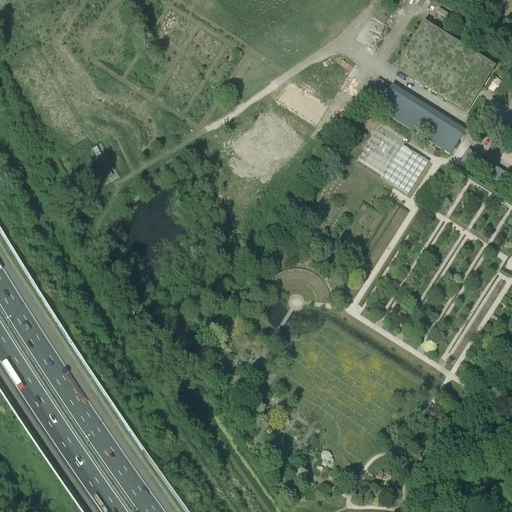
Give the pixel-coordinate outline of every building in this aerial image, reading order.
[(466,55),(465,55),(422,28),(396,69),(465,113),(477,92),(479,93),(482,89),(480,88),(491,71),(482,65),(481,64),(481,63),(481,62),(480,62),(480,61),(479,60),(478,59),(477,58),(476,57),(475,57),(475,56),(474,56),(473,56),(473,55),(472,55),(471,55),(470,55),(469,55),(468,54),(467,54),(466,55)] [(453,124),(392,86),(376,110),(438,149),(449,156),(465,132),(453,124)] [(401,148),(388,166),(415,184),(427,166),(401,148)] [(505,172),(466,151),(461,160),(499,181),(505,172)] [(274,256),(281,249),(276,244),(269,251),(274,256)]
